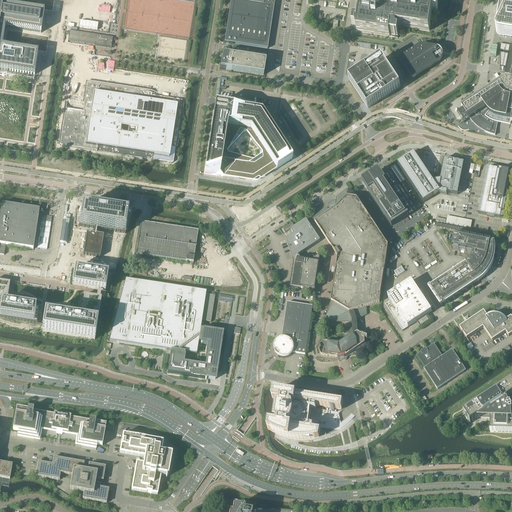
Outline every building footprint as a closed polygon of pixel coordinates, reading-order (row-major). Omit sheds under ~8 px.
[(0,0),(0,69),(34,75),(38,53),(2,47),(5,28),(41,33),(44,12),(8,6),(9,0),(0,0)] [(230,0),(224,43),(228,43),(267,49),(275,1),(270,0),(230,0)] [(434,0),(432,0),(389,0),(389,4),(361,0),(358,20),(354,20),(352,28),(355,28),(356,22),(358,23),(356,32),(398,38),(398,36),(398,34),(399,34),(395,34),(397,27),(409,29),(429,32),(430,24),(431,20),(432,11),(437,12),(438,5),(435,4),(434,10),(432,9),(434,0)] [(463,109),(458,113),(463,121),(464,123),(469,120),(470,119),(471,121),(473,123),(474,125),(476,126),(478,128),(480,130),(483,131),(485,132),(487,133),(490,134),(492,135),(495,136),(498,123),(498,119),(505,120),(511,122),(511,7),(505,7),(504,7),(503,7),(502,7),(501,8),(500,9),(500,10),(496,32),(496,33),(497,34),(497,35),(498,36),(499,36),(500,37),(511,38),(511,46),(511,53),(506,77),(505,77),(497,82),(478,95),(461,106),(463,109)] [(357,47),(357,48),(386,53),(387,52),(387,47),(375,45),(375,46),(372,45),(372,44),(358,42),(357,47)] [(510,46),(500,44),(500,51),(509,52),(509,51),(510,46)] [(438,49),(438,48),(435,48),(421,46),(399,60),(412,80),(440,62),(441,61),(442,60),(442,59),(443,58),(443,57),(443,56),(443,55),(443,54),(443,53),(442,53),(442,52),(442,51),(441,51),(441,50),(440,50),(439,49),(438,49)] [(508,54),(500,53),(500,54),(500,64),(500,67),(506,68),(508,54)] [(266,61),(222,54),(220,69),(263,76),(266,61)] [(366,69),(349,80),(364,103),(368,109),(369,109),(401,88),(387,67),(384,63),(382,59),(373,64),(366,69)] [(0,75),(34,80),(34,75),(0,69),(0,75)] [(65,98),(58,145),(59,146),(60,146),(95,152),(96,152),(97,151),(172,162),(173,162),(173,161),(177,131),(182,101),(182,100),(181,100),(181,99),(173,98),(157,96),(157,91),(87,81),(86,81),(85,83),(85,84),(83,100),(82,101),(72,99),(65,98)] [(252,103),(231,100),(230,107),(215,105),(204,174),(219,176),(220,172),(253,177),(259,173),(260,173),(260,172),(261,172),(262,172),(262,171),(261,171),(273,163),(277,169),(292,159),(288,154),(261,112),(251,111),(252,106),(252,104),(252,103)] [(410,156),(403,160),(397,164),(424,203),(438,193),(447,195),(447,193),(458,195),(464,163),(445,159),(440,180),(433,182),(414,153),(410,156)] [(401,183),(405,180),(395,166),(395,165),(391,168),(401,183)] [(509,172),(489,168),(480,214),(500,218),(509,172)] [(392,226),(409,215),(380,171),(379,170),(362,181),(363,182),(392,226)] [(353,193),(352,192),(349,190),(337,198),(337,199),(336,209),(332,212),(325,209),(313,219),(338,257),(329,316),(334,320),(351,320),(352,320),(357,320),(358,319),(359,318),(364,314),(364,308),(367,307),(380,303),(388,246),(353,193)] [(0,254),(4,255),(5,246),(5,245),(33,249),(39,213),(39,210),(2,204),(0,216),(0,215),(0,254)] [(82,207),(79,226),(79,227),(95,229),(97,229),(125,234),(126,233),(129,214),(128,213),(82,206),(82,207)] [(42,215),(37,248),(47,250),(52,217),(42,215)] [(472,221),(465,220),(447,216),(447,217),(446,223),(471,228),(472,221)] [(317,276),(318,272),(320,258),(319,256),(310,262),(302,260),(299,255),(320,241),(306,219),(291,230),(294,234),(286,239),(293,258),(293,260),(293,262),(293,263),(293,265),(290,287),(315,290),(317,281),(317,276)] [(86,233),(83,255),(84,255),(100,258),(100,257),(104,236),(103,235),(96,234),(94,234),(87,233),(86,233)] [(455,234),(452,249),(459,250),(459,251),(459,250),(466,252),(473,253),(473,254),(472,255),(472,256),(471,257),(471,258),(470,259),(470,260),(469,261),(468,262),(467,262),(466,263),(429,287),(430,287),(434,293),(433,293),(434,293),(438,299),(437,299),(438,299),(442,305),(441,305),(442,306),(479,281),(478,280),(482,277),(484,275),(487,272),(489,269),(491,266),(492,262),(493,258),(494,258),(495,257),(495,255),(495,254),(495,253),(495,252),(495,250),(495,249),(495,248),(495,246),(495,245),(495,244),(495,242),(490,242),(491,241),(490,241),(483,240),(476,239),(476,238),(476,239),(469,237),(462,236),(462,235),(462,236),(455,234)] [(405,245),(414,239),(412,236),(403,241),(405,245)] [(75,270),(72,287),(82,288),(82,289),(98,291),(105,292),(106,284),(107,275),(75,270)] [(216,380),(217,374),(223,332),(203,329),(203,330),(200,329),(201,325),(202,321),(211,322),(215,296),(206,295),(206,292),(126,279),(109,341),(171,351),(171,353),(170,353),(167,373),(216,380)] [(0,280),(0,318),(37,324),(39,313),(39,312),(39,310),(39,308),(35,308),(33,307),(32,307),(31,307),(29,307),(28,306),(26,306),(24,306),(22,306),(21,305),(19,305),(18,305),(16,305),(15,304),(13,304),(12,304),(10,304),(7,303),(8,301),(8,299),(8,296),(9,289),(10,288),(11,282),(3,281),(2,281),(0,280)] [(432,312),(412,281),(387,297),(391,302),(385,305),(402,331),(432,312)] [(84,295),(81,315),(98,318),(101,298),(84,295)] [(313,307),(287,303),(282,338),(281,338),(280,339),(279,339),(278,340),(277,341),(276,342),(276,343),(275,344),(275,345),(274,346),(274,347),(274,348),(274,349),(275,350),(275,351),(275,352),(276,353),(276,354),(277,355),(278,356),(279,356),(280,357),(282,358),(283,358),(284,358),(285,358),(286,358),(287,358),(288,357),(289,357),(290,356),(291,355),(292,354),(293,353),(305,355),(313,307)] [(511,318),(511,317),(507,320),(506,320),(505,319),(504,318),(503,317),(502,317),(501,316),(500,316),(499,315),(498,315),(497,315),(496,315),(495,314),(493,315),(492,315),(491,315),(489,315),(488,316),(487,317),(484,312),(460,328),(467,339),(483,328),(492,341),(506,332),(509,337),(511,334),(511,318)] [(43,325),(42,332),(95,340),(97,323),(93,322),(91,322),(87,321),(85,321),(80,320),(72,319),(70,318),(66,318),(63,317),(60,317),(57,316),(53,316),(50,315),(47,315),(45,315),(44,322),(44,323),(43,324),(43,325)] [(367,337),(358,332),(339,345),(323,342),(316,350),(318,354),(318,353),(320,352),(321,355),(338,358),(340,358),(341,358),(342,358),(342,359),(343,358),(343,357),(344,357),(346,356),(356,350),(365,347),(365,340),(367,340),(367,341),(368,341),(367,337)] [(452,350),(442,356),(434,344),(416,355),(424,368),(424,369),(434,385),(437,389),(466,370),(452,350)] [(511,380),(500,389),(463,412),(471,424),(480,418),(490,418),(491,418),(490,432),(511,432),(511,419),(510,419),(509,413),(511,413),(511,411),(511,410),(511,408),(510,408),(510,406),(507,407),(505,401),(511,396),(511,380)] [(270,423),(269,431),(275,434),(276,434),(278,435),(282,437),(285,438),(290,439),(293,439),(297,440),(300,440),(304,440),(308,440),(312,439),(315,439),(319,438),(319,437),(320,431),(313,430),(313,427),(313,426),(308,425),(309,424),(310,423),(310,422),(309,422),(311,409),(316,410),(316,409),(317,405),(318,406),(331,408),(334,409),(341,410),(343,403),(303,397),(285,394),(282,393),(274,392),(273,399),(281,400),(277,424),(270,423)] [(103,440),(105,430),(105,427),(106,426),(106,424),(95,422),(27,410),(17,408),(14,422),(13,430),(18,431),(18,432),(17,436),(33,439),(34,438),(39,439),(39,436),(41,429),(60,432),(78,435),(76,443),(76,445),(81,446),(96,449),(97,446),(97,445),(102,446),(102,444),(103,442),(103,440)] [(163,441),(124,434),(123,434),(123,435),(122,435),(121,441),(122,441),(121,445),(119,453),(120,453),(120,454),(144,458),(143,463),(137,462),(136,462),(136,463),(135,465),(133,464),(133,463),(133,462),(130,462),(130,464),(128,463),(128,465),(127,467),(129,467),(129,469),(132,470),(132,469),(132,468),(135,468),(131,490),(132,490),(132,491),(146,493),(146,492),(151,493),(151,494),(157,495),(158,495),(158,494),(161,476),(167,477),(168,477),(168,476),(172,455),(172,454),(171,454),(162,452),(163,442),(163,441)] [(88,470),(83,470),(85,463),(53,457),(52,464),(50,464),(38,462),(37,469),(35,476),(59,481),(61,474),(72,476),(70,490),(74,491),(84,492),(82,499),(106,504),(108,496),(109,489),(95,487),(95,483),(96,480),(103,481),(106,466),(89,463),(88,470)] [(0,462),(0,490),(0,491),(1,486),(8,487),(10,479),(12,465),(0,462)]
